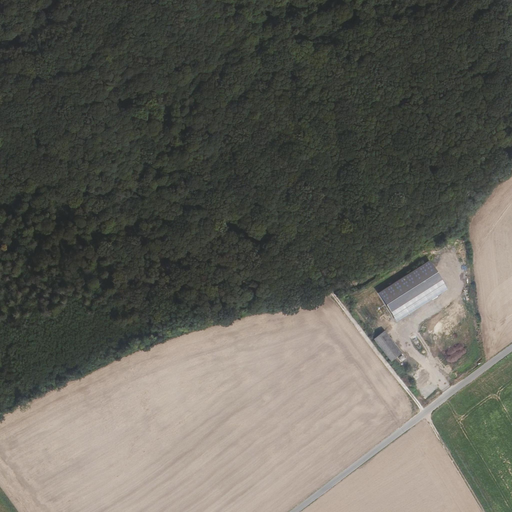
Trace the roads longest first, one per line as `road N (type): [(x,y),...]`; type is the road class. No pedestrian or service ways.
road 1 (track): [(252,194),(424,410),(486,511)]
road 2 (unclassified): [(294,511),(511,347)]
